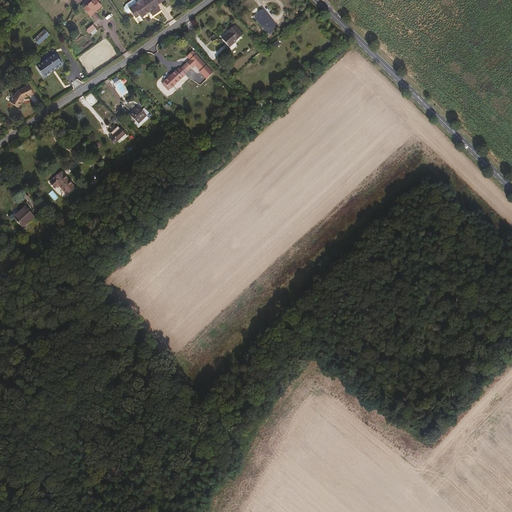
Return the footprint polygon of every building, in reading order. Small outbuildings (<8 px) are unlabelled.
[(96,14),(102,7),(95,0),(93,0),(86,7),(88,10),(85,13),(91,18),(92,18),(98,24),(101,20),(96,15),(96,14)] [(130,7),(138,2),(136,0),(130,0),(130,1),(127,3),(125,5),(124,7),(128,12),(133,11),(130,7)] [(157,5),(163,0),(148,0),(143,3),(141,5),(139,1),(138,2),(130,7),(133,11),(135,15),(140,12),(142,16),(147,13),(150,10),(151,13),(153,15),(161,10),(157,5)] [(278,26),(264,11),(255,18),(270,34),(278,26)] [(230,47),(244,35),(236,25),(229,31),(231,33),(223,39),(230,47)] [(92,37),(97,31),(94,27),(88,33),(92,37)] [(40,44),(51,34),(46,28),(35,39),(40,44)] [(42,77),(61,64),(54,54),(35,66),(42,77)] [(206,64),(199,71),(206,79),(213,72),(206,64)] [(172,90),(186,76),(186,75),(189,72),(185,67),(181,70),(180,69),(177,72),(176,71),(164,82),(172,90)] [(172,90),(164,82),(163,84),(170,92),(172,90)] [(10,101),(19,108),(32,90),(23,83),(10,101)] [(152,115),(147,110),(145,112),(144,112),(140,108),(139,107),(130,114),(139,124),(148,116),(149,118),(152,115)] [(115,145),(126,135),(120,129),(113,136),(114,137),(111,140),(115,145)] [(102,179),(108,173),(105,169),(98,176),(102,179)] [(75,189),(63,173),(50,182),(55,189),(59,186),(67,196),(75,189)] [(52,190),(48,194),(54,201),(58,197),(52,190)] [(24,227),(35,215),(26,205),(14,217),(24,227)]
